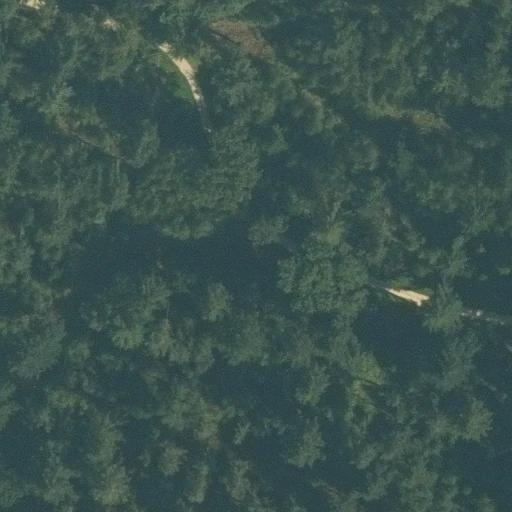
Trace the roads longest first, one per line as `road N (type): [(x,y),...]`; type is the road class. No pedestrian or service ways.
road 1 (track): [(181,59),(216,153),(280,238),(410,298),(511,321)]
road 2 (track): [(0,454),(181,59)]
road 3 (track): [(83,275),(123,246),(152,239),(274,231)]
road 4 (track): [(20,0),(130,30),(181,59)]
